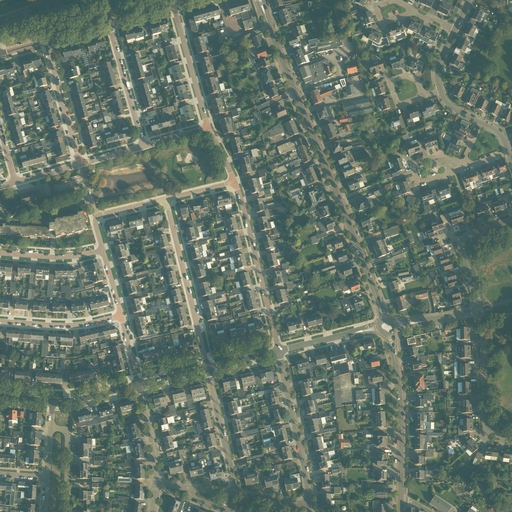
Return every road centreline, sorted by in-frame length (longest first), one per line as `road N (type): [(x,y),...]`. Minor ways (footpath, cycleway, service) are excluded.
road 1 (tertiary): [(262,8),(378,304)]
road 2 (residential): [(276,350),(232,178)]
road 3 (residential): [(205,368),(162,197)]
road 4 (residential): [(307,502),(276,350)]
road 5 (tertiary): [(399,498),(392,350)]
road 6 (residential): [(477,309),(484,425),(511,435)]
road 7 (residential): [(511,218),(457,241),(477,309)]
road 8 (residential): [(235,494),(205,368)]
road 9 (residential): [(204,127),(171,3)]
road 10 (residential): [(140,144),(105,21)]
road 11 (residential): [(77,162),(42,39)]
road 12 (residential): [(120,314),(75,323),(0,319)]
